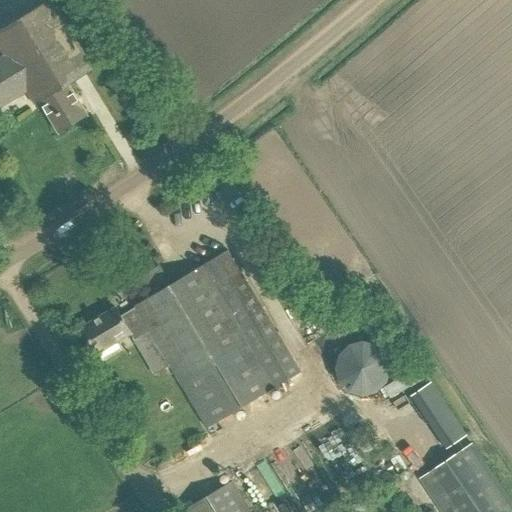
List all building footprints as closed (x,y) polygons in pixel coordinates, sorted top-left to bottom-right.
[(88,115),(70,84),(94,69),(50,0),(49,0),(0,30),(0,47),(4,54),(0,56),(0,106),(25,91),(34,106),(40,102),(59,133),(88,115)] [(301,370),(228,250),(119,315),(115,308),(81,328),(96,352),(98,351),(102,357),(119,347),(115,340),(129,332),(133,339),(149,330),(206,426),(301,370)] [(348,347),(337,358),(334,373),(340,388),(353,396),(368,397),(382,389),(389,376),(387,360),(377,348),(363,343),(348,347)] [(420,478),(442,511),(511,511),(511,504),(471,443),(420,478)] [(243,479),(267,469),(264,461),(240,471),(243,479)] [(250,511),(233,482),(181,511),(250,511)]
